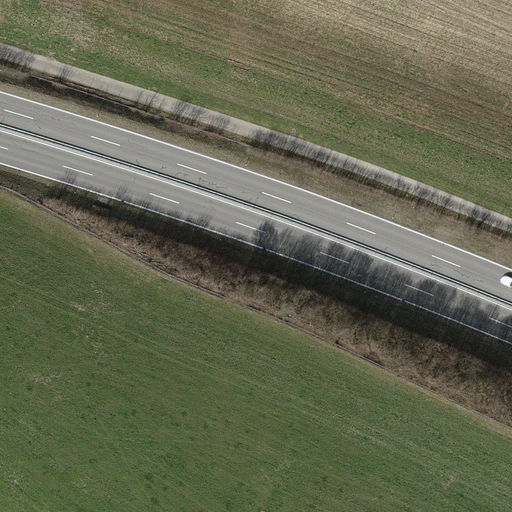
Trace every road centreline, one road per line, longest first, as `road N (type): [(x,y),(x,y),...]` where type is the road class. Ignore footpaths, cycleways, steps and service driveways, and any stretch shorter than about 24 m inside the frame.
road 1 (trunk): [(0,147),(240,224),(511,327)]
road 2 (trunk): [(511,287),(253,189),(0,108)]
road 3 (track): [(0,50),(309,150),(511,227)]
